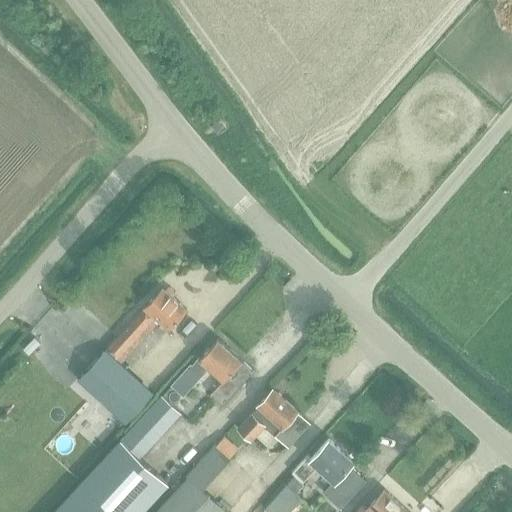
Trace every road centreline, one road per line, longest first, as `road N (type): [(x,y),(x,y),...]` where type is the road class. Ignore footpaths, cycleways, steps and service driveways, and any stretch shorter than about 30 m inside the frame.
road 1 (tertiary): [(511,453),(241,203),(175,126)]
road 2 (unclassified): [(0,313),(175,126)]
road 3 (tertiary): [(175,126),(79,0)]
